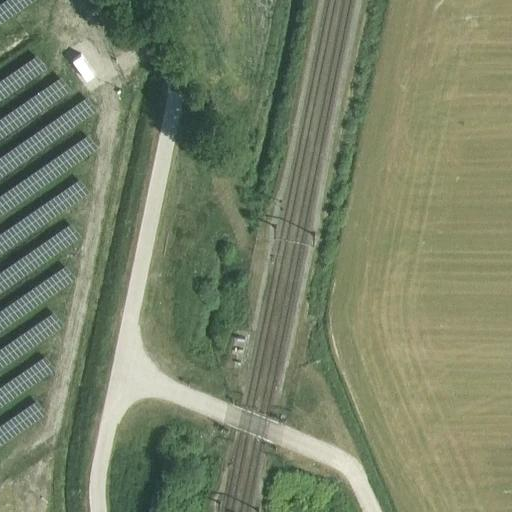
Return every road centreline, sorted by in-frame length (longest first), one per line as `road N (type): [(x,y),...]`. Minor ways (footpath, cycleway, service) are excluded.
road 1 (unclassified): [(117,370),(342,462),(373,511)]
road 2 (unclassified): [(117,370),(173,79)]
road 3 (unclassified): [(98,511),(117,370)]
